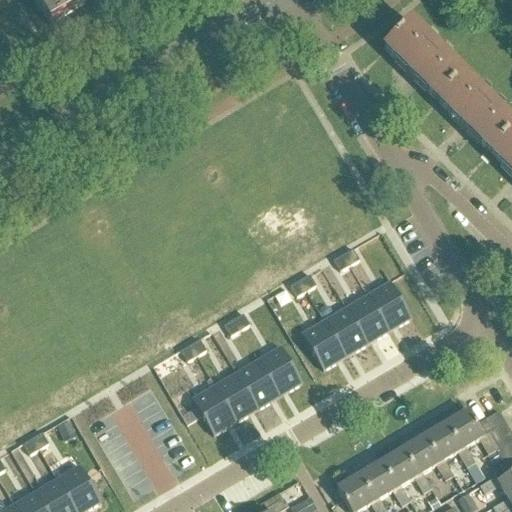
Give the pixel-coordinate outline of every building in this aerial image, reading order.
[(31,0),(49,29),(83,8),(78,0),(31,0)] [(411,27),(384,54),(408,77),(422,63),(425,66),(438,53),(411,27)] [(437,107),(464,79),(438,53),(425,66),(429,69),(414,84),(437,107)] [(478,118),(490,105),(464,79),(437,107),(460,129),(474,115),(478,118)] [(490,159),(511,136),(511,126),(490,105),(478,118),(481,121),(467,136),(490,159)] [(511,136),(490,159),(511,180),(511,136)] [(293,151),(273,162),(297,202),(315,191),(322,204),(339,195),(314,153),(300,161),(293,151)] [(260,185),(245,193),(270,235),(286,225),(279,212),(297,202),(273,162),(272,163),(254,174),(260,185)] [(195,208),(194,209),(218,249),(236,238),(243,251),(260,241),(235,199),(221,208),(214,198),(196,209),(195,208)] [(181,231),(166,240),(191,282),(207,272),(200,259),(218,249),(194,209),(174,221),(181,231)] [(116,255),(115,256),(139,295),(157,285),(164,298),(181,288),(156,246),(141,255),(135,244),(117,256),(116,255)] [(353,254),(343,260),(350,271),(360,266),(353,254)] [(102,278),(87,287),(112,329),(128,319),(121,306),(139,295),(115,256),(95,268),(102,278)] [(343,260),(334,266),(340,277),(350,271),(343,260)] [(309,281),(299,286),(306,298),(315,292),(309,281)] [(299,286),(290,292),(296,303),(306,298),(299,286)] [(390,288),(368,301),(389,337),(411,324),(390,288)] [(368,301),(346,314),(367,351),(389,337),(368,301)] [(346,314),(323,327),(345,364),(367,351),(346,314)] [(244,319),(234,325),(241,336),(250,331),(244,319)] [(4,322),(0,324),(0,359),(8,373),(26,362),(33,375),(50,365),(25,324),(11,332),(4,322)] [(234,325),(224,331),(231,342),(241,336),(234,325)] [(323,327),(301,340),(323,377),(345,364),(323,327)] [(199,346),(190,351),(196,363),(206,357),(199,346)] [(190,351),(180,357),(187,368),(196,363),(190,351)] [(280,353),(258,366),(280,402),(302,389),(280,353)] [(258,366),(236,379),(258,415),(280,402),(258,366)] [(236,379),(214,392),(236,429),(258,415),(236,379)] [(214,392),(192,405),(213,442),(236,429),(214,392)] [(497,416),(478,428),(485,439),(504,428),(497,416)] [(485,439),(478,428),(474,430),(466,417),(444,430),(460,457),(464,454),(478,446),(488,461),(495,457),(490,449),(485,439)] [(490,449),(510,438),(504,428),(485,439),(490,449)] [(473,469),(464,454),(460,457),(444,430),(422,442),(438,470),(443,467),(456,458),(466,474),(473,469)] [(43,438),(33,444),(40,455),(49,449),(43,438)] [(496,459),(511,449),(511,441),(510,438),(490,449),(495,457),(496,459)] [(452,482),(443,467),(438,470),(422,442),(401,455),(417,482),(421,480),(435,472),(444,486),(452,482)] [(33,444),(23,450),(30,461),(40,455),(33,444)] [(502,469),(511,462),(511,449),(496,459),(502,469)] [(430,494),(421,480),(417,482),(401,455),(379,468),(396,495),(400,493),(413,485),(422,499),(430,494)] [(508,479),(511,477),(511,462),(502,469),(508,479)] [(401,511),(409,508),(400,493),(396,495),(379,468),(358,480),(374,508),(377,506),(392,497),(400,511),(401,511)] [(79,472),(57,485),(73,511),(94,511),(101,508),(79,472)] [(511,477),(508,479),(497,486),(494,482),(478,491),(483,499),(498,490),(506,504),(509,509),(511,507),(511,477)] [(381,511),(377,506),(374,508),(358,480),(336,493),(347,511),(367,511),(369,511),(370,511),(381,511)] [(471,481),(462,486),(466,493),(475,488),(471,481)] [(73,511),(57,485),(35,498),(43,511),(73,511)] [(43,511),(35,498),(13,511),(43,511)] [(315,511),(310,502),(293,511),(315,511)] [(430,511),(437,511),(440,511),(435,503),(428,507),(430,511)]
